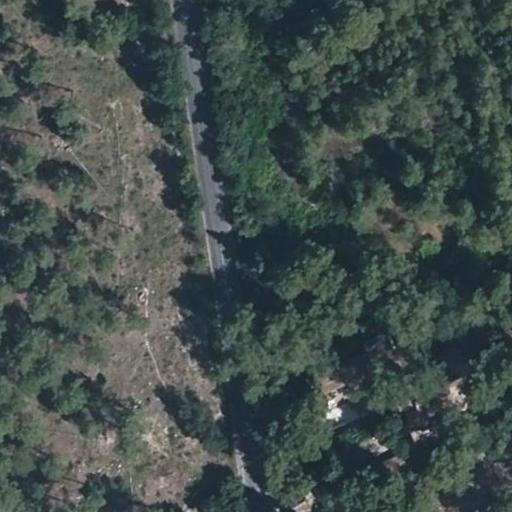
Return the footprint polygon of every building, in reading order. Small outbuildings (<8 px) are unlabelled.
[(395,352),(382,331),(361,342),(365,349),(373,364),(395,352)] [(444,411),(437,385),(447,383),(468,378),(462,348),(439,353),(441,366),(405,372),(411,397),(396,400),(398,411),(404,410),(407,425),(419,423),(418,417),(444,411)] [(373,364),(365,349),(353,354),(362,376),(377,371),(373,364)] [(362,376),(353,354),(339,360),(341,366),(347,382),(351,390),(365,385),(362,376)] [(347,382),(341,366),(314,378),(319,394),(347,382)] [(453,409),(447,383),(437,385),(444,411),(453,409)] [(410,482),(399,452),(380,460),(391,489),(410,482)]
